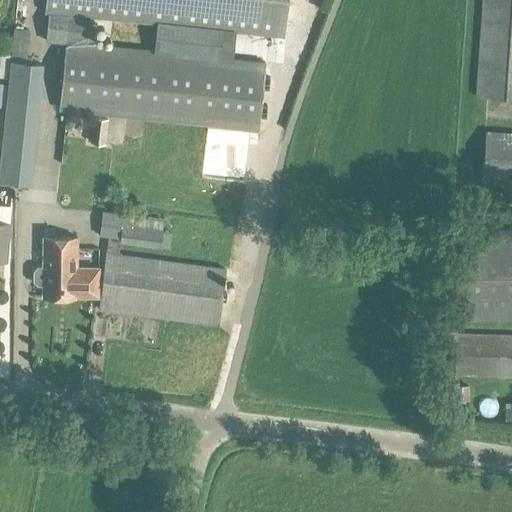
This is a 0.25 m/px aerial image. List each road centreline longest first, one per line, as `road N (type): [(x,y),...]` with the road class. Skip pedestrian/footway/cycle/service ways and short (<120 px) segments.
road 1 (unclassified): [(291,123),(218,426)]
road 2 (tertiary): [(511,459),(218,426)]
road 3 (tertiary): [(218,426),(0,400)]
